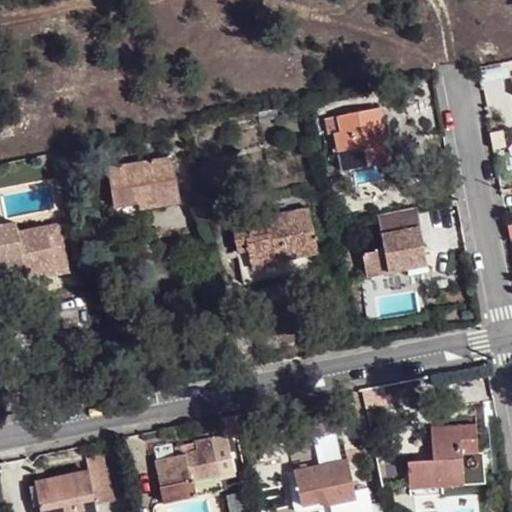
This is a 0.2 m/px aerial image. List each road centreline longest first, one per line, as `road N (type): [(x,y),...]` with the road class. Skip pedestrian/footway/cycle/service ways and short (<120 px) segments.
road 1 (residential): [(0,436),(511,333)]
road 2 (residential): [(511,305),(463,78)]
